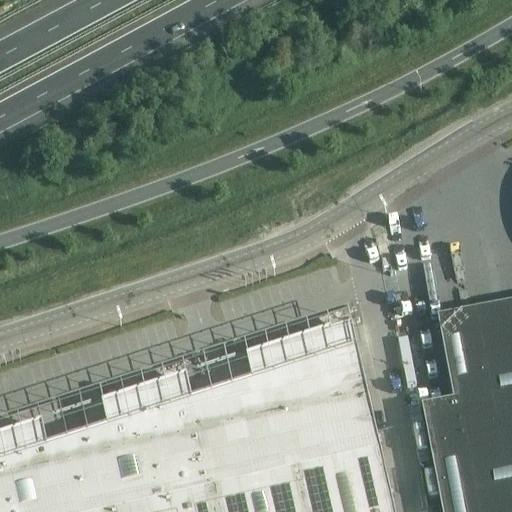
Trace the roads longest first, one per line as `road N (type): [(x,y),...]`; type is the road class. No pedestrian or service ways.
road 1 (unclassified): [(0,341),(313,234),(511,114)]
road 2 (motorway): [(0,243),(274,146),(511,26)]
road 3 (motorway): [(0,117),(223,0)]
road 4 (unknown): [(187,279),(200,324),(343,286)]
road 5 (unknown): [(406,213),(440,393)]
road 6 (motorway): [(112,0),(0,59)]
road 7 (unknown): [(406,213),(466,209),(511,252)]
